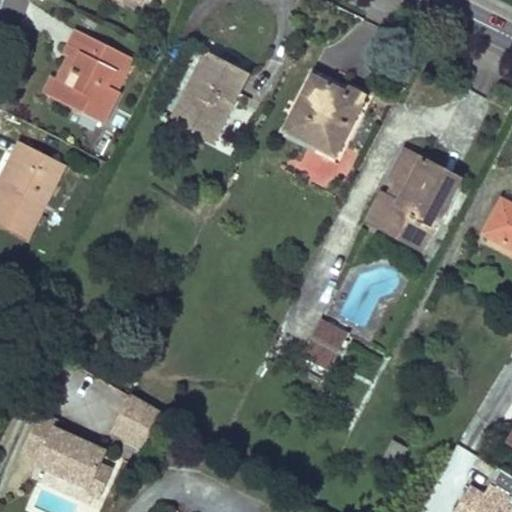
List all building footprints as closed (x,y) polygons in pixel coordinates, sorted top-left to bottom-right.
[(52,77),(44,94),(104,124),(119,92),(117,91),(133,59),(76,30),(64,54),(81,63),(78,71),(65,64),(57,80),(52,77)] [(206,54),(172,121),(213,141),(247,75),(206,54)] [(315,70),(312,75),(346,93),(349,87),(315,70)] [(312,75),(284,131),(335,157),(367,96),(349,87),(346,93),(312,75)] [(21,142),(12,158),(18,161),(3,192),(0,196),(0,225),(27,239),(58,179),(43,172),(50,157),(21,142)] [(388,197),(374,224),(412,244),(422,225),(433,230),(460,179),(405,150),(391,176),(400,181),(409,185),(399,203),(391,199),(388,197)] [(50,157),(43,172),(58,179),(65,165),(50,157)] [(0,182),(0,190),(3,192),(18,161),(12,158),(0,182)] [(400,181),(391,199),(399,203),(409,185),(400,181)] [(368,221),(374,224),(388,197),(382,194),(368,221)] [(511,204),(501,199),(483,232),(511,247),(511,204)] [(433,230),(422,225),(412,244),(423,250),(433,230)] [(322,321),(304,356),(330,369),(348,334),(322,321)] [(145,445),(155,423),(124,409),(114,432),(145,445)] [(90,488),(101,464),(107,452),(55,428),(58,421),(40,413),(22,452),(39,460),(37,464),(89,488),(90,488)] [(392,440),(380,464),(395,472),(407,448),(392,440)] [(89,488),(87,492),(94,495),(107,467),(101,464),(90,488),(89,488)]
